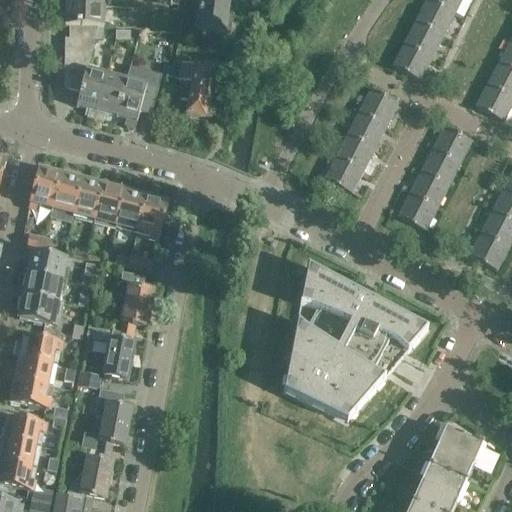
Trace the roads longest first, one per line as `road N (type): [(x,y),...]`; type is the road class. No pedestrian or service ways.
road 1 (residential): [(132,511),(202,179)]
road 2 (residential): [(511,147),(426,104),(352,249)]
road 3 (residential): [(202,179),(29,131)]
road 4 (residential): [(352,249),(202,179)]
road 5 (residential): [(0,284),(29,131)]
road 6 (residential): [(343,511),(438,389)]
road 7 (residential): [(475,314),(352,249)]
road 8 (residential): [(29,131),(30,0)]
